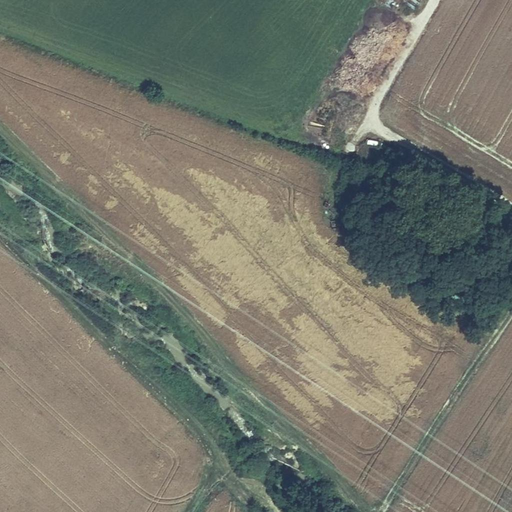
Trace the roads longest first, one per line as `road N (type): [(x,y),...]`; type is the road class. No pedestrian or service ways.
road 1 (track): [(0,236),(213,451),(187,511)]
road 2 (track): [(365,144),(447,0)]
